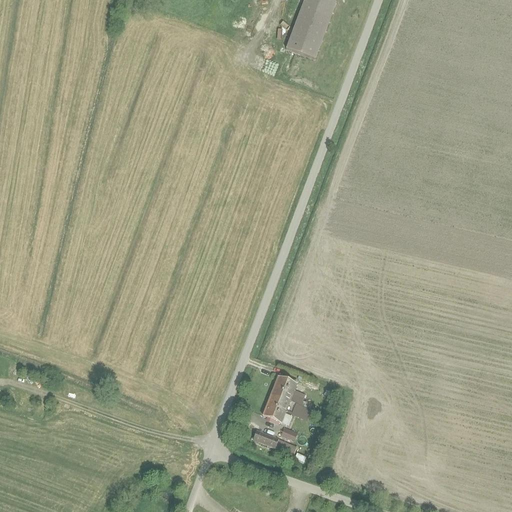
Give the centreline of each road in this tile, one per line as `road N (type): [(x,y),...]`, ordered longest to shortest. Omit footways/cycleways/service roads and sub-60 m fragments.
road 1 (tertiary): [(379,0),(211,452)]
road 2 (track): [(7,383),(151,432),(213,444)]
road 3 (unclassified): [(211,452),(375,511)]
